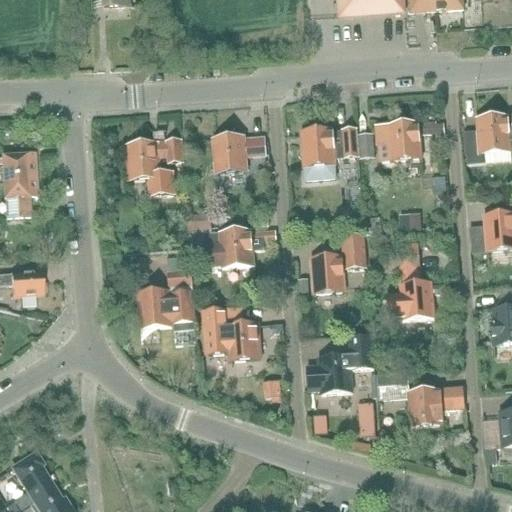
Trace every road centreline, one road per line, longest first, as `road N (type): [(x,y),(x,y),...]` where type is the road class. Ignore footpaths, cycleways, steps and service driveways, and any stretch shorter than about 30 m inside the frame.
road 1 (residential): [(470,509),(450,67)]
road 2 (residential): [(295,448),(274,82)]
road 3 (residential): [(88,348),(72,95)]
road 4 (residential): [(72,95),(274,82)]
road 5 (residential): [(259,443),(144,402),(88,348)]
road 6 (residential): [(470,509),(295,448)]
road 7 (residential): [(274,82),(450,67)]
